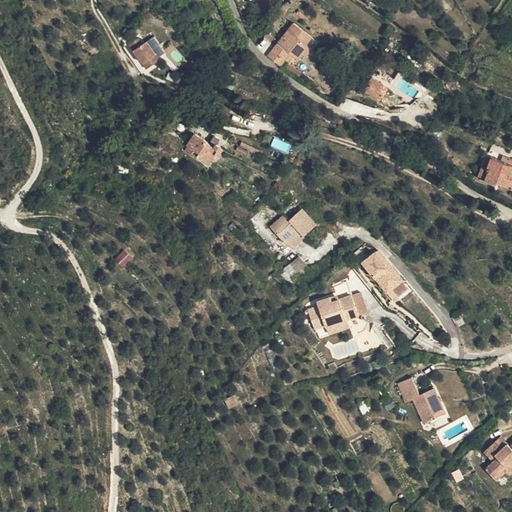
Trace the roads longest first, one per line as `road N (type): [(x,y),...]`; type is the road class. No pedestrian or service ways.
road 1 (track): [(112,511),(114,363),(68,254),(20,222),(14,209),(41,169),(40,143),(0,68)]
road 2 (residential): [(231,0),(257,55),(279,75),(511,214)]
road 3 (residential): [(511,346),(450,355),(453,337),(434,310),(366,239),(343,235),(297,267)]
